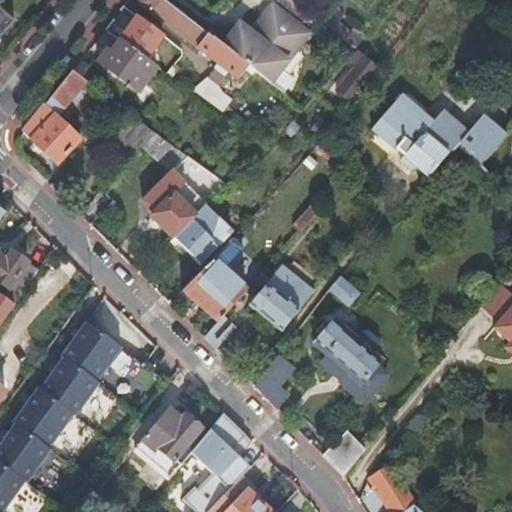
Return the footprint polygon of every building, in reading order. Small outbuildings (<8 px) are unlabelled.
[(256,72),(224,47),(213,38),(213,40),(199,29),(160,0),(143,0),(139,5),(202,54),(203,53),(232,76),(235,72),(238,76),(244,75),(245,74),(251,79),(256,73),(256,72)] [(281,70),(317,24),(290,0),(279,0),(251,36),(247,42),(235,33),(224,47),(256,72),(256,73),(270,84),(281,70)] [(328,12),(323,21),(344,42),(352,34),(328,12)] [(145,62),(163,37),(136,19),(126,33),(119,43),(145,62)] [(247,42),(251,36),(240,27),(235,33),(247,42)] [(138,95),(157,70),(145,62),(119,43),(110,55),(106,52),(97,64),(138,95)] [(363,58),(355,52),(352,55),(349,59),(358,65),(363,58)] [(380,69),(363,58),(358,65),(355,69),(369,79),(372,80),(380,69)] [(353,98),(369,79),(355,69),(340,88),(353,98)] [(295,81),(281,70),(270,84),(284,95),(295,81)] [(87,86),(71,73),(22,135),(33,145),(55,168),(80,143),(69,132),(73,128),(69,124),(65,128),(61,125),(68,119),(64,114),(87,86)] [(214,83),(200,85),(193,93),(213,107),(220,98),(214,83)] [(401,96),(397,101),(422,123),(420,124),(428,131),(433,124),(401,96)] [(460,145),(481,167),(482,166),(495,153),(501,146),(506,140),(482,119),(478,125),(467,136),(443,114),(433,124),(428,131),(420,124),(422,123),(397,101),(372,129),(396,151),(397,151),(404,157),(400,162),(412,173),(415,169),(428,180),(445,161),(460,145)] [(109,111),(106,108),(101,103),(84,122),(92,129),(109,111)] [(133,156),(140,147),(152,133),(110,103),(106,108),(109,111),(114,115),(112,118),(122,126),(111,139),(133,156)] [(299,130),(292,124),(283,132),(290,139),(299,130)] [(205,209),(226,188),(152,133),(140,147),(170,174),(142,203),(147,211),(151,216),(151,217),(173,239),(174,240),(192,223),(196,219),(195,218),(201,213),(205,209)] [(333,157),(321,146),(316,151),(329,162),(333,157)] [(320,212),(312,205),(293,227),(299,233),(300,234),(320,212)] [(173,239),(170,243),(174,248),(178,244),(201,267),(231,236),(218,222),(205,209),(201,213),(195,218),(196,219),(192,223),(174,240),(173,239)] [(223,318),(244,294),(246,292),(227,276),(232,271),(228,267),(243,251),(232,241),(217,257),(182,293),(217,324),(223,318)] [(14,308),(39,273),(11,254),(5,261),(0,257),(0,285),(8,292),(3,299),(14,308)] [(249,307),(281,334),(313,294),(292,278),(287,284),(275,274),(271,280),(263,272),(246,292),(244,294),(253,302),(249,307)] [(359,295),(339,279),(329,291),(349,308),(359,295)] [(511,308),(511,298),(499,287),(479,309),(498,325),(511,308)] [(0,327),(14,308),(3,299),(0,297),(0,327)] [(511,308),(498,325),(493,331),(509,345),(504,351),(511,358),(511,308)] [(203,340),(214,351),(232,333),(232,326),(223,318),(217,324),(203,340)] [(86,325),(60,360),(63,361),(97,385),(122,351),(86,325)] [(373,397),(384,384),(382,382),(386,378),(378,371),(380,367),(376,363),(380,359),(379,344),(366,334),(353,336),(340,325),(337,329),(331,325),(312,346),(327,359),(320,367),(340,384),(338,386),(353,399),(355,397),(363,404),(371,396),(373,397)] [(252,389),(276,413),(283,402),(274,395),(293,371),(276,359),(252,389)] [(74,420),(99,386),(97,385),(63,361),(40,393),(73,418),(74,420)] [(38,391),(13,425),(15,427),(49,451),(73,418),(40,393),(38,391)] [(169,481),(181,467),(175,462),(200,433),(202,430),(186,417),(181,422),(168,412),(135,452),(169,481)] [(253,445),(223,416),(206,438),(191,455),(212,476),(197,492),(194,490),(183,502),(192,511),(210,511),(240,481),(243,478),(250,471),(239,460),(253,445)] [(15,427),(0,447),(0,466),(24,485),(26,486),(51,452),(49,451),(15,427)] [(191,455),(206,438),(200,433),(175,462),(181,467),(191,455)] [(343,479),(364,453),(343,433),(322,459),(343,479)] [(0,511),(4,511),(24,485),(0,466),(0,511)] [(368,484),(373,492),(396,478),(390,469),(368,484)] [(407,511),(415,507),(396,478),(373,492),(386,511),(407,511)] [(266,511),(259,505),(251,497),(254,494),(240,481),(210,511),(266,511)] [(251,497),(259,505),(262,501),(254,494),(251,497)]
